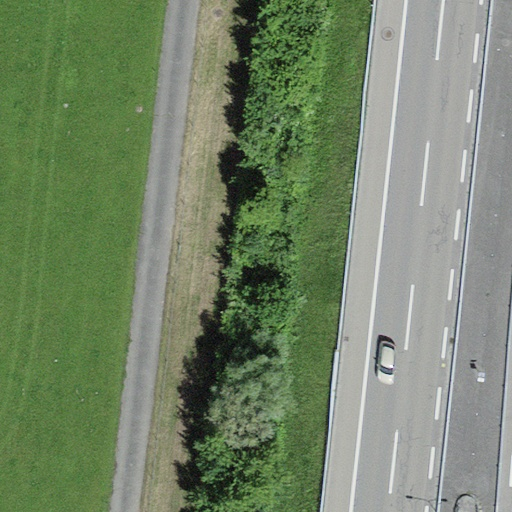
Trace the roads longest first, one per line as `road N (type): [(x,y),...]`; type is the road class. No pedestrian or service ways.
road 1 (track): [(180,0),(122,511)]
road 2 (motorway): [(444,0),(389,511)]
